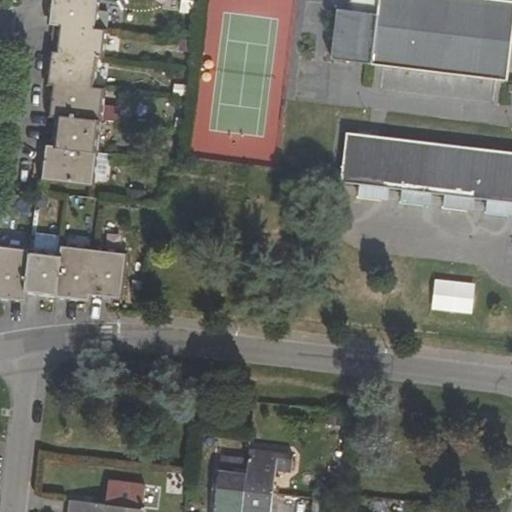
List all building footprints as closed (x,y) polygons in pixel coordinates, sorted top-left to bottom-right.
[(100,0),(54,0),(54,10),(52,25),(56,26),(96,31),(100,0)] [(511,0),(351,0),(350,13),(338,12),(333,61),(507,81),(511,43),(511,0)] [(96,31),(56,26),(54,42),(53,53),(98,59),(103,60),(106,32),(96,31)] [(98,59),(53,53),(51,70),(49,84),(55,84),(95,89),(98,59)] [(95,89),(55,84),(53,101),(51,117),(60,118),(101,122),(105,91),(95,89)] [(56,149),(97,154),(101,122),(60,118),(58,134),(56,149)] [(511,153),(492,152),(344,136),(339,186),(358,187),(357,199),(386,203),(387,191),(399,193),(399,204),(428,208),(430,196),(442,197),(441,208),(471,213),(473,201),(484,202),(484,214),(511,217),(511,153)] [(93,185),(97,154),(56,149),(48,148),(46,163),(45,180),(93,185)] [(0,246),(0,248),(0,298),(10,300),(27,301),(27,295),(32,250),(0,246)] [(90,296),(95,250),(64,247),(63,253),(58,298),(74,299),(89,301),(90,296)] [(44,297),(58,298),(63,253),(32,250),(27,295),(44,297)] [(106,298),(121,299),(126,254),(95,250),(90,296),(106,298)] [(462,287),(459,328),(490,331),(493,289),(462,287)] [(248,473),(242,511),(271,511),(274,495),(276,472),(291,473),(293,454),(251,450),(248,473)] [(221,462),(248,465),(249,456),(222,452),(221,462)] [(220,471),(214,511),(242,511),(248,473),(220,471)] [(142,511),(142,510),(72,502),(70,511),(142,511)]
